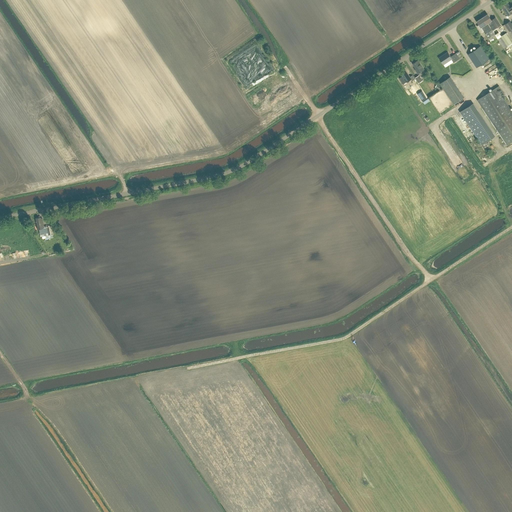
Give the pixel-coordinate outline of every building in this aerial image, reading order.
[(511,5),(510,7),(507,2),(501,6),(508,16),(511,12),(511,5)] [(492,30),(500,25),(495,18),(491,20),(487,15),(482,18),(486,24),(487,23),(492,30)] [(487,23),(486,24),(482,18),(477,21),(480,25),(477,26),(481,33),(485,31),(486,34),(492,30),(487,23)] [(497,39),(498,38),(497,38),(492,30),(486,34),(492,42),(497,39)] [(508,46),(511,43),(511,41),(506,33),(501,36),(508,46)] [(498,38),(497,39),(504,49),(508,46),(501,36),(497,38),(498,38)] [(477,68),(489,59),(480,46),(468,54),(477,68)] [(448,52),(439,58),(444,64),(451,59),(454,63),(460,58),(458,55),(456,53),(451,57),(448,52)] [(418,73),(424,69),(418,60),(413,64),(416,69),(415,69),(418,73)] [(401,73),(403,76),(399,78),(403,84),(411,79),(405,70),(401,73)] [(454,104),(464,98),(450,77),(440,83),(454,104)] [(406,89),(412,97),(416,93),(411,86),(406,89)] [(507,144),(511,141),(511,111),(501,96),(504,94),(499,86),(477,100),(507,144)] [(418,93),(418,94),(422,101),(427,98),(422,91),(418,93)] [(468,106),(460,111),(482,144),(490,139),(468,106)] [(45,236),(50,235),(48,227),(44,228),(42,218),(41,218),(40,217),(35,218),(38,229),(39,229),(40,234),(44,233),(45,233),(45,236)]
